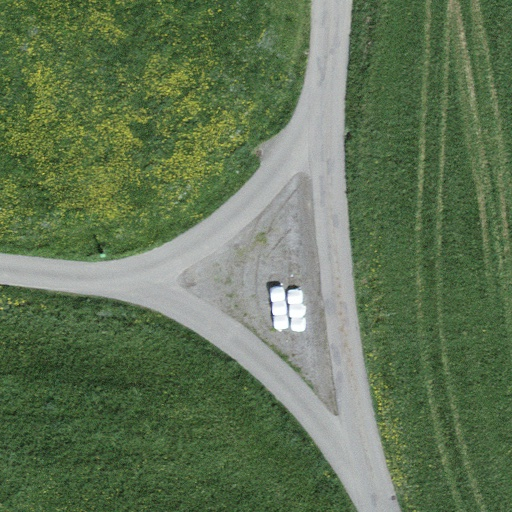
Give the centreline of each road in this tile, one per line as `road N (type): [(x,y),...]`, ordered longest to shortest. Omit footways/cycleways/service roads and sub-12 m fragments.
road 1 (unclassified): [(359,458),(321,86)]
road 2 (unclassified): [(359,458),(248,346),(186,306),(116,278)]
road 3 (unclassified): [(321,86),(298,138),(257,191),(200,243),(116,278)]
